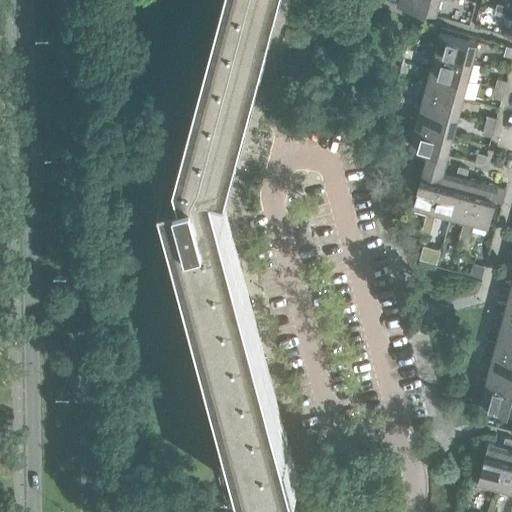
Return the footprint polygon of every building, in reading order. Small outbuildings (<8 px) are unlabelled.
[(224,0),(182,160),(178,160),(176,169),(184,171),(186,179),(167,183),(230,417),(248,492),(299,478),(278,406),(222,199),(275,0),(224,0)] [(398,0),(398,2),(437,12),(439,0),(398,0)] [(504,14),(506,5),(497,2),(495,12),(504,14)] [(428,42),(426,48),(474,61),(481,37),(442,27),(437,45),(428,42)] [(474,61),(426,48),(425,52),(435,55),(431,69),(469,79),(474,61)] [(418,79),(416,85),(464,98),(469,79),(431,69),(427,82),(418,79)] [(499,78),(496,87),(506,89),(508,80),(499,78)] [(464,98),(416,85),(415,89),(424,92),(421,106),(459,116),(464,98)] [(506,89),(496,87),(494,96),(503,99),(506,89)] [(459,116),(421,106),(417,119),(408,116),(406,122),(454,135),(459,116)] [(486,124),(496,126),(498,117),(489,114),(486,124)] [(448,154),(454,135),(406,122),(405,126),(414,129),(410,143),(429,148),(428,152),(427,156),(437,159),(435,168),(444,171),(447,158),(448,154)] [(496,126),(486,124),(484,133),(493,136),(496,126)] [(486,163),(488,154),(479,151),(476,161),(486,163)] [(437,159),(427,156),(414,204),(428,208),(433,209),(444,171),(435,168),(437,159)] [(428,208),(426,217),(436,220),(438,210),(452,214),(465,166),(460,165),(457,174),(444,171),(433,209),(428,208)] [(465,166),(452,214),(465,218),(463,227),(473,229),(475,220),(470,219),(481,181),(467,177),(469,168),(465,166)] [(500,186),(481,181),(470,219),(475,220),(490,224),(496,200),(500,186)] [(500,186),(496,200),(504,202),(508,188),(500,186)] [(436,220),(426,217),(422,231),(432,234),(436,220)] [(473,229),(463,227),(459,241),(469,244),(473,229)] [(497,301),(495,306),(511,310),(511,289),(510,289),(506,303),(497,301)] [(511,310),(495,306),(494,310),(503,313),(500,327),(511,329),(511,310)] [(487,338),(485,343),(511,349),(511,329),(500,327),(496,340),(487,338)] [(511,349),(485,343),(484,348),(493,350),(490,364),(511,369),(511,349)] [(511,369),(490,364),(486,377),(477,375),(475,380),(511,389),(511,369)] [(511,389),(475,380),(474,385),(483,387),(479,402),(511,410),(511,389)] [(498,486),(511,438),(506,436),(504,446),(489,442),(479,480),(498,486)] [(511,437),(511,438),(498,486),(511,489),(511,437)]
